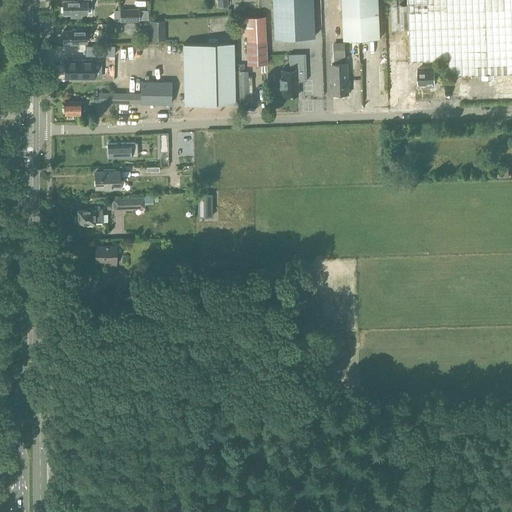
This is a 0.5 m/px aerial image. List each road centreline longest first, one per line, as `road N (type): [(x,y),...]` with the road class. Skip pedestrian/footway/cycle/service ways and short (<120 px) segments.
road 1 (secondary): [(37,511),(35,130)]
road 2 (secondary): [(24,131),(19,511)]
road 3 (unclassified): [(35,130),(402,115)]
road 4 (residential): [(402,115),(399,34),(508,31),(511,46)]
